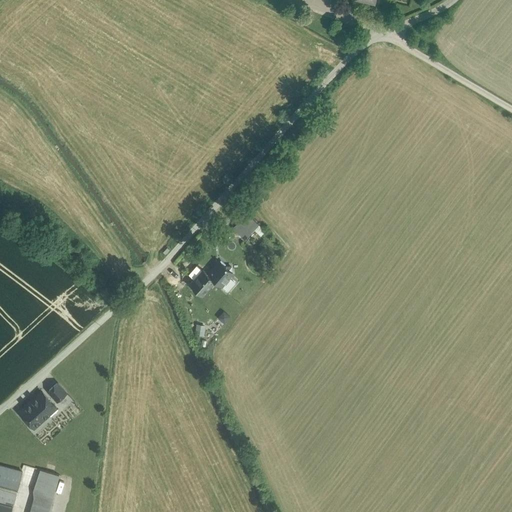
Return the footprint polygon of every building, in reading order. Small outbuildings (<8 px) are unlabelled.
[(438,72),(423,63),(413,82),(427,90),(438,72)] [(230,226),(243,238),(252,228),(255,232),(261,226),(244,211),(230,226)] [(226,265),(220,260),(208,273),(216,280),(222,286),(232,275),(231,266),(227,266),(226,265)] [(208,273),(204,269),(190,284),(203,295),(216,280),(208,273)] [(223,309),(217,316),(224,322),(230,315),(223,309)] [(196,323),(196,334),(204,334),(204,323),(196,323)] [(57,407),(43,391),(21,411),(32,424),(42,415),(45,418),(57,407)] [(22,471),(0,465),(0,502),(13,506),(22,471)] [(41,469),(34,490),(34,497),(30,511),(48,511),(59,474),(41,469)] [(0,502),(0,511),(11,511),(13,506),(0,502)]
